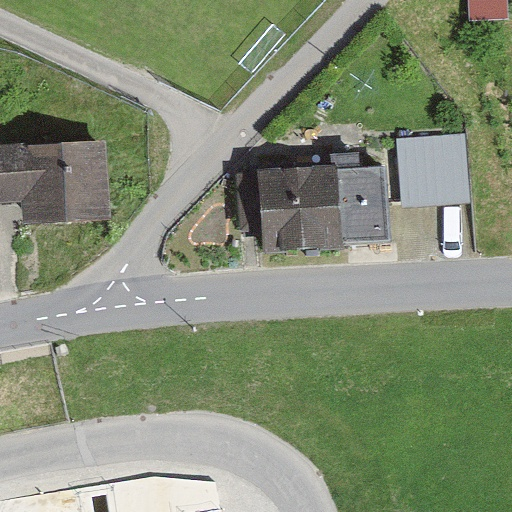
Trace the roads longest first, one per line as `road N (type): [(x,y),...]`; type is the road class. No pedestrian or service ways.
road 1 (tertiary): [(511,282),(166,302),(117,297)]
road 2 (residential): [(117,297),(144,236),(368,0)]
road 3 (unclassified): [(306,511),(291,486),(250,452),(192,434),(80,442),(0,460)]
road 4 (tertiary): [(117,297),(0,328)]
